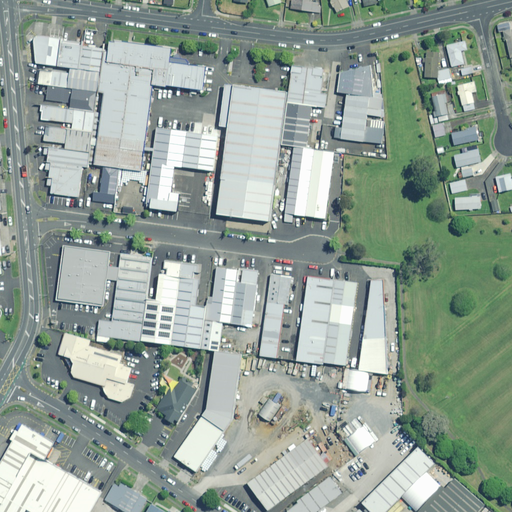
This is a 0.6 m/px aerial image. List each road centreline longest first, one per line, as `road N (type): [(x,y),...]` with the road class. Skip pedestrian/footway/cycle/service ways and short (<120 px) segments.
road 1 (residential): [(26,221),(324,255)]
road 2 (tertiary): [(201,26),(324,40),(477,9)]
road 3 (residential): [(213,511),(5,378)]
road 4 (tertiary): [(7,3),(26,221)]
road 5 (tertiary): [(7,3),(201,26)]
road 6 (tertiary): [(26,221),(30,322),(5,378)]
road 7 (residential): [(477,9),(507,141)]
